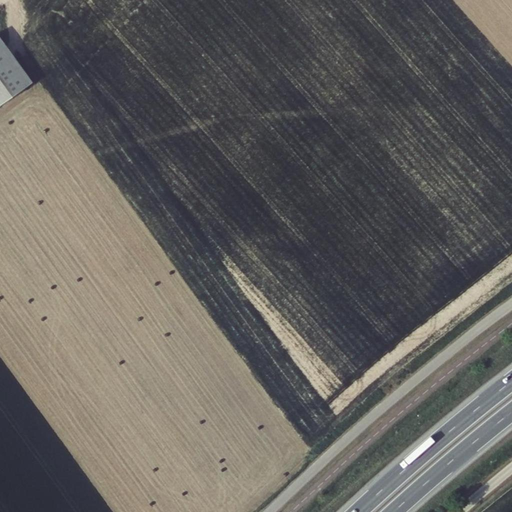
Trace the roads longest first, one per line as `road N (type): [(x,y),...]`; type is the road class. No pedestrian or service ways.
road 1 (trunk): [(511,380),(358,511)]
road 2 (trunk): [(394,511),(511,412)]
